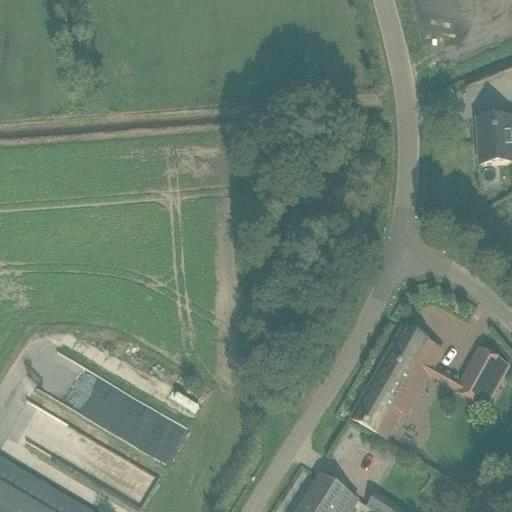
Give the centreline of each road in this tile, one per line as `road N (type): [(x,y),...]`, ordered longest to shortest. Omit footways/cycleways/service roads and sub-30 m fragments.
road 1 (unclassified): [(250,511),(383,296),(400,243)]
road 2 (unclassified): [(400,243),(406,113),(383,0)]
road 3 (unclassified): [(511,323),(481,292),(400,243)]
